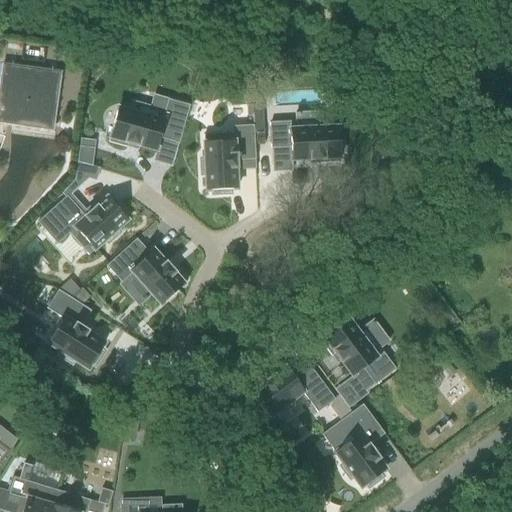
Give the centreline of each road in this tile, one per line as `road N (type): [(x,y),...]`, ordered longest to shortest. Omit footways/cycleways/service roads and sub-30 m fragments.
road 1 (residential): [(297,511),(177,358),(210,265),(238,230),(309,187)]
road 2 (residential): [(397,511),(511,427)]
